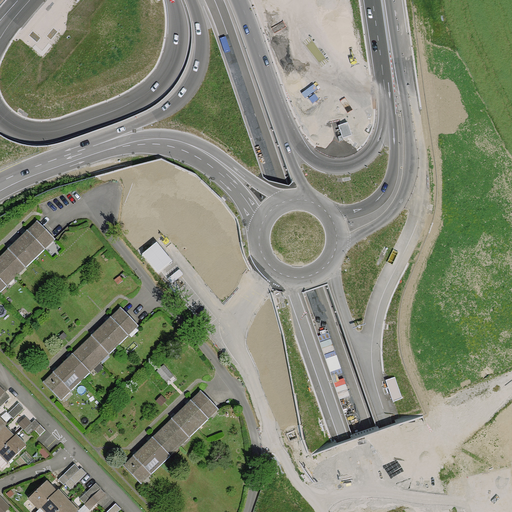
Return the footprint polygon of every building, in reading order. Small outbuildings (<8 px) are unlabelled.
[(342,124),(344,136),(352,134),(350,123),(342,124)] [(16,242),(34,261),(46,250),(42,246),(52,237),(38,222),(16,242)] [(159,241),(143,253),(159,273),(174,260),(159,241)] [(0,257),(0,259),(13,274),(22,265),(26,269),(34,261),(16,242),(0,257)] [(204,250),(193,259),(216,286),(227,276),(204,250)] [(0,294),(8,287),(4,283),(13,274),(0,259),(0,294)] [(100,328),(118,347),(129,336),(126,332),(136,323),(130,317),(121,308),(100,328)] [(82,345),(97,360),(106,352),(109,355),(118,347),(100,328),(82,345)] [(65,362),(83,381),(91,373),(88,370),(97,360),(82,345),(65,362)] [(83,381),(65,362),(54,373),(43,383),(58,397),(68,388),(71,392),(83,381)] [(395,399),(403,396),(397,375),(388,378),(395,399)] [(180,411),(198,431),(210,420),(206,416),(216,406),(211,401),(201,391),(180,411)] [(0,408),(10,398),(5,393),(0,397),(0,408)] [(166,401),(161,396),(156,401),(161,406),(166,401)] [(24,409),(19,404),(8,414),(13,419),(24,409)] [(163,428),(177,444),(186,435),(190,438),(198,431),(180,411),(163,428)] [(25,431),(30,425),(25,420),(19,425),(25,431)] [(35,420),(30,425),(25,431),(29,436),(35,431),(40,436),(46,431),(35,420)] [(0,431),(0,451),(14,438),(5,427),(0,431)] [(145,445),(163,464),(171,456),(168,453),(177,444),(163,428),(145,445)] [(16,436),(14,438),(0,451),(0,454),(8,463),(26,447),(17,438),(16,436)] [(163,464),(145,445),(134,456),(124,466),(138,481),(148,472),(151,475),(163,464)] [(8,463),(0,454),(0,467),(2,469),(8,463)] [(65,484),(80,470),(75,464),(59,480),(64,486),(65,484)] [(87,474),(82,468),(80,470),(65,484),(71,489),(87,474)] [(57,493),(47,482),(29,499),(39,509),(41,508),(57,493)] [(80,499),(85,504),(101,490),(102,489),(96,484),(80,499)] [(84,505),(90,511),(106,495),(101,490),(85,504),(84,505)] [(58,491),(57,493),(41,508),(45,511),(57,511),(68,501),(58,491)] [(0,511),(4,511),(10,508),(0,497),(0,511)] [(68,501),(57,511),(77,511),(78,511),(68,501)]
